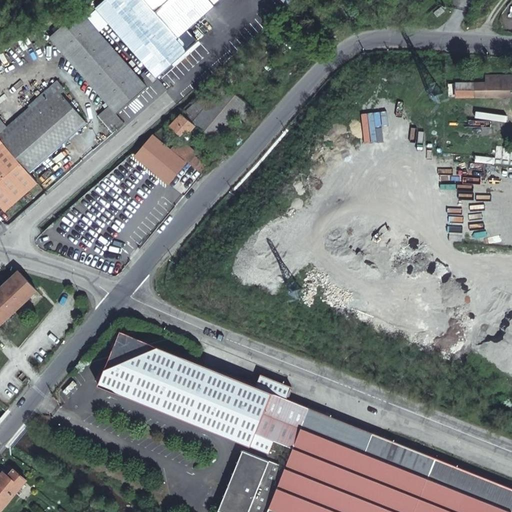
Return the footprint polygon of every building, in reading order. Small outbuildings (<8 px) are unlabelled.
[(157,76),(198,40),(189,31),(177,40),(167,28),(146,5),(141,0),(109,0),(97,10),(157,76)] [(80,10),(48,37),(86,79),(116,113),(147,86),(80,10)] [(487,80),(459,80),(458,94),(511,95),(511,73),(499,73),(487,80)] [(36,114),(3,142),(8,148),(30,173),(87,123),(61,92),(63,89),(56,81),(28,105),(29,106),(36,114)] [(247,106),(248,104),(224,84),(209,103),(202,98),(168,127),(180,136),(186,129),(189,132),(195,126),(216,141),(240,114),(248,121),(255,112),(247,106)] [(29,106),(0,130),(0,138),(3,142),(36,114),(29,106)] [(108,107),(105,109),(98,115),(113,131),(123,122),(108,107)] [(153,137),(137,157),(170,184),(186,163),(153,137)] [(0,203),(6,211),(39,183),(30,173),(8,148),(3,142),(0,138),(0,203)] [(180,140),(171,149),(198,170),(207,166),(194,156),(197,153),(180,140)] [(222,160),(227,155),(222,150),(217,156),(222,160)] [(113,175),(123,184),(130,175),(121,167),(113,175)] [(402,239),(399,263),(449,269),(452,245),(402,239)] [(465,261),(476,262),(476,247),(465,247),(465,261)] [(511,274),(511,251),(481,247),(478,271),(511,274)] [(0,325),(0,326),(37,292),(20,275),(5,288),(3,287),(0,289),(0,325)] [(286,399),(290,386),(260,374),(255,385),(118,332),(94,385),(268,454),(273,441),(255,433),(269,392),(286,399)] [(503,339),(501,347),(509,349),(511,341),(503,339)] [(497,361),(510,363),(511,350),(499,348),(497,361)] [(493,368),(494,361),(485,359),(483,366),(493,368)] [(511,511),(511,489),(286,399),(269,392),(255,433),(273,441),(292,448),(284,468),(242,451),(217,511),(221,511),(511,511)] [(13,468),(9,465),(3,471),(7,475),(13,468)] [(0,509),(6,503),(26,478),(13,468),(7,475),(3,471),(2,471),(0,473),(0,509)]
